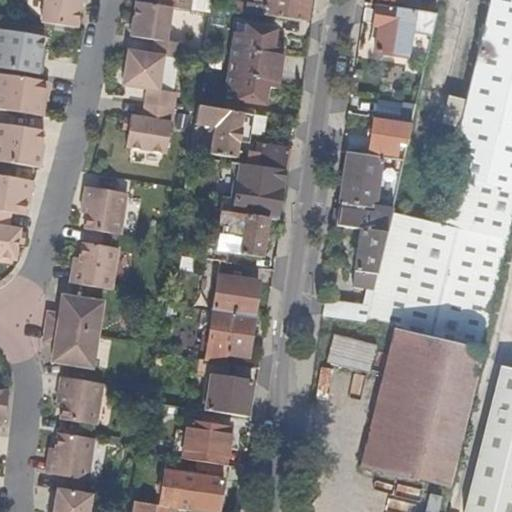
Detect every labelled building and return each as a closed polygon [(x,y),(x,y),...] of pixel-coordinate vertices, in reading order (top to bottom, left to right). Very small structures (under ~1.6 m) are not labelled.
[(34,0),(31,24),(67,30),(71,0),(34,0)] [(153,0),(153,8),(165,10),(184,12),(185,0),(153,0)] [(297,23),(300,24),(303,0),(260,0),(259,9),(243,7),(242,15),(297,23)] [(478,354),(511,211),(511,0),(483,0),(450,125),(449,130),(431,227),(385,215),(381,236),(369,286),(363,309),(360,324),(478,354)] [(149,43),(160,44),(165,10),(153,8),(129,5),(124,39),(149,43)] [(398,62),(406,17),(368,11),(365,31),(370,32),(367,58),(398,62)] [(425,28),(426,20),(410,17),(409,26),(425,28)] [(223,66),(272,72),(274,57),(274,52),(264,50),(266,33),(239,29),(238,39),(227,37),(223,66)] [(40,38),(0,31),(0,77),(35,83),(36,60),(40,38)] [(147,57),(157,58),(174,61),(176,46),(160,44),(149,43),(147,57)] [(140,93),(151,94),(157,58),(147,57),(119,53),(114,89),(140,93)] [(270,87),(272,72),(223,66),(220,94),(230,96),(229,104),(256,108),(258,90),(269,92),(270,87)] [(373,82),(385,84),(387,74),(375,72),(373,82)] [(35,83),(0,77),(0,114),(18,117),(34,119),(39,83),(35,83)] [(384,91),(354,86),(349,117),(379,121),(384,91)] [(137,118),(165,122),(168,97),(151,94),(140,93),(137,118)] [(449,130),(450,125),(456,103),(442,99),(435,127),(449,130)] [(242,134),(244,117),(190,109),(182,158),(194,159),(198,129),(207,130),(203,157),(228,160),(230,143),(241,145),(243,134),(242,134)] [(165,122),(137,118),(125,116),(122,133),(120,148),(160,154),(165,122)] [(397,157),(403,126),(379,123),(368,121),(363,153),(397,157)] [(17,130),(0,127),(0,165),(34,170),(36,154),(34,154),(37,133),(17,130)] [(238,168),(281,174),(284,152),(248,147),(246,159),(239,159),(239,161),(238,168)] [(350,231),(381,236),(385,215),(386,212),(367,208),(373,173),(392,176),(395,163),(341,155),(330,229),(350,231)] [(215,162),(194,159),(182,158),(178,192),(210,196),(215,162)] [(0,214),(2,215),(19,218),(24,183),(0,179),(0,214)] [(262,224),(271,225),(276,186),(228,179),(225,202),(213,200),(211,217),(262,224)] [(120,197),(77,190),(73,215),(80,216),(77,232),(114,238),(120,197)] [(208,254),(232,258),(258,261),(262,224),(211,217),(210,229),(213,231),(214,238),(210,239),(208,254)] [(13,233),(0,231),(0,262),(8,264),(13,233)] [(343,283),(369,286),(381,236),(350,231),(343,283)] [(113,252),(75,245),(72,261),(66,260),(62,286),(106,293),(113,252)] [(205,314),(249,320),(254,282),(210,276),(205,314)] [(97,304),(54,298),(51,316),(39,314),(35,345),(46,347),(43,368),(55,371),(86,376),(91,338),(97,304)] [(315,318),(360,324),(363,309),(318,303),(315,318)] [(205,314),(200,350),(199,356),(219,359),(243,362),(249,320),(205,314)] [(335,333),(326,362),(370,374),(378,345),(335,333)] [(108,366),(110,341),(99,340),(96,365),(108,366)] [(200,380),(224,383),(226,367),(218,366),(196,363),(194,379),(200,380)] [(511,511),(511,371),(498,368),(462,511),(511,511)] [(96,387),(54,380),(49,406),(55,407),(53,421),(69,424),(90,427),(96,387)] [(224,383),(200,380),(195,415),(226,419),(242,421),(247,387),(224,383)] [(185,464),(219,470),(224,431),(207,429),(208,422),(200,421),(199,427),(179,424),(174,462),(185,464)] [(67,437),(51,434),(48,451),(43,451),(38,477),(50,479),(83,484),(90,441),(67,437)] [(157,511),(164,511),(212,511),(216,485),(219,470),(185,464),(182,480),(158,476),(152,510),(157,511)] [(81,511),(84,499),(48,494),(45,511),(81,511)]
